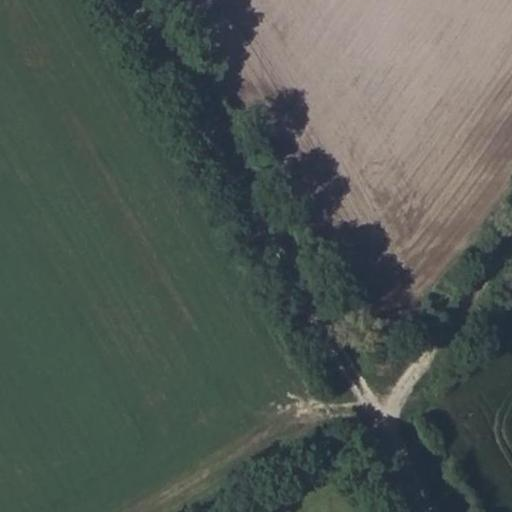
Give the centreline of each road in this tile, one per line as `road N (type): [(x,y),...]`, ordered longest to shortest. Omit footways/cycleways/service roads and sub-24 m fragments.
road 1 (track): [(140,0),(379,414)]
road 2 (unclassified): [(511,227),(379,414),(434,511)]
